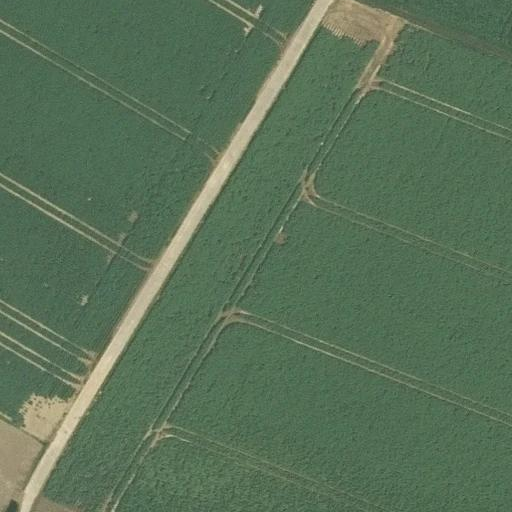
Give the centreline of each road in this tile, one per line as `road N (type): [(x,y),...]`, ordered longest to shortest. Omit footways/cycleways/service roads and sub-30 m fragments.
road 1 (track): [(323,0),(23,511)]
road 2 (track): [(369,0),(511,56)]
